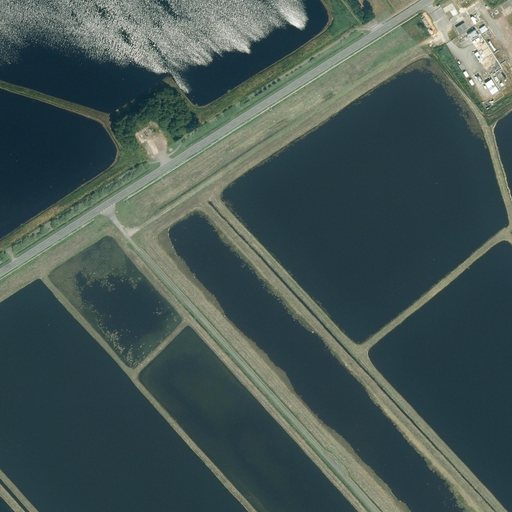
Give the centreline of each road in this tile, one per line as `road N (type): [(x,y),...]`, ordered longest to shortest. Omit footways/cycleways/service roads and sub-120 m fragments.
road 1 (tertiary): [(0,275),(428,0)]
road 2 (track): [(105,206),(375,511)]
road 3 (track): [(128,235),(432,37)]
